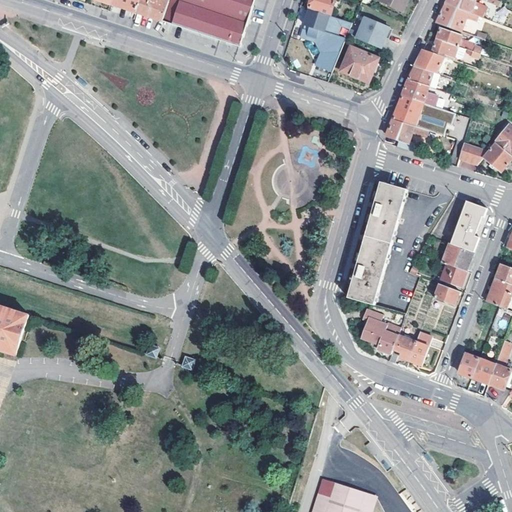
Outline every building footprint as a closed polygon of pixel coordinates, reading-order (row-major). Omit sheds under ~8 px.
[(114,0),(113,5),(118,6),(137,12),(140,0),(114,0)] [(140,0),(137,12),(158,20),(162,21),(169,0),(140,0)] [(169,0),(162,21),(241,47),(249,21),(255,0),(169,0)] [(312,0),(310,8),(315,10),(331,15),(336,0),(312,0)] [(401,13),(407,0),(379,0),(379,2),(401,13)] [(447,0),(445,4),(468,13),(480,17),(485,4),(474,0),(447,0)] [(436,23),(461,32),(468,13),(445,4),(444,6),(436,23)] [(315,10),(310,8),(305,24),(310,26),(315,10)] [(331,15),(315,10),(310,26),(309,30),(304,28),(301,36),(316,41),(320,53),(317,63),(334,68),(347,38),(339,34),(342,25),(350,29),(353,22),(331,15)] [(390,28),(364,17),(356,38),(381,48),(386,37),(388,32),(390,28)] [(469,27),(467,34),(474,36),(476,30),(469,27)] [(437,39),(459,46),(466,49),(473,51),(481,54),(482,49),(475,46),(475,44),(461,39),(462,35),(441,28),(437,39)] [(443,57),(454,60),(455,56),(461,58),(463,57),(466,49),(459,46),(437,39),(432,53),(443,57)] [(368,83),(378,59),(350,47),(341,72),(368,83)] [(418,60),(415,67),(438,74),(443,57),(432,53),(423,50),(422,52),(418,60)] [(471,57),(479,59),(481,54),(473,51),(471,57)] [(410,77),(409,80),(430,87),(434,88),(439,74),(438,74),(415,67),(414,69),(410,77)] [(408,82),(402,96),(424,103),(426,98),(430,87),(409,80),(408,82)] [(430,132),(433,133),(435,125),(425,121),(423,124),(418,120),(424,103),(402,96),(399,105),(398,107),(393,119),(430,132)] [(430,132),(393,119),(387,136),(399,140),(396,147),(412,152),(414,145),(408,143),(412,133),(427,138),(430,132)] [(511,127),(509,125),(495,143),(496,143),(511,156),(511,153),(511,127)] [(342,130),(333,126),(330,134),(340,137),(342,130)] [(344,130),(341,137),(352,140),(354,134),(344,130)] [(483,150),(464,143),(457,158),(474,163),(483,150)] [(491,163),(495,167),(502,172),(511,159),(511,156),(496,143),(489,152),(484,158),(491,163)] [(489,152),(483,150),(474,163),(478,165),(484,158),(489,152)] [(357,267),(350,293),(348,298),(374,306),(375,304),(407,191),(380,183),(374,206),(357,267)] [(451,244),(474,252),(478,238),(474,237),(479,221),(481,217),(483,217),(485,211),(482,208),(465,202),(451,244)] [(447,265),(467,272),(474,252),(451,244),(450,244),(443,263),(447,265)] [(511,268),(502,264),(496,279),(511,284),(511,268)] [(453,287),(454,285),(461,287),(467,272),(447,265),(442,280),(449,283),(448,285),(453,287)] [(418,268),(413,266),(409,273),(415,276),(418,268)] [(511,284),(496,279),(487,301),(499,306),(506,308),(511,293),(511,284)] [(459,291),(440,284),(435,299),(454,305),(459,291)] [(30,316),(0,306),(0,350),(17,356),(30,316)] [(363,338),(372,341),(380,344),(379,348),(379,350),(392,354),(399,335),(401,329),(388,324),(387,326),(381,324),(383,317),(367,310),(364,320),(369,322),(363,338)] [(420,333),(417,342),(410,361),(423,365),(433,337),(420,333)] [(389,361),(395,364),(398,354),(400,349),(403,350),(401,357),(410,361),(417,342),(410,339),(404,337),(399,335),(392,354),(389,361)] [(511,350),(511,343),(506,341),(497,364),(506,367),(511,350)] [(146,353),(156,357),(159,347),(149,344),(146,353)] [(473,378),(480,359),(466,354),(460,373),(461,373),(463,374),(473,378)] [(182,365),(191,368),(194,358),(185,355),(182,365)] [(480,359),(473,378),(474,378),(477,379),(490,384),(497,365),(480,359)] [(497,364),(497,365),(490,384),(499,387),(505,389),(506,390),(511,374),(511,369),(506,367),(497,364)] [(369,511),(374,498),(326,483),(316,511),(369,511)]
